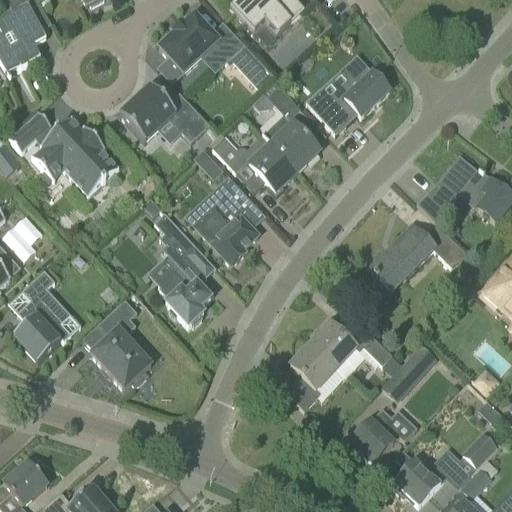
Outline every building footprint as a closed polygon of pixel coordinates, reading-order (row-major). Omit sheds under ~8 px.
[(34,56),(42,52),(36,39),(50,32),(33,0),(2,0),(12,17),(0,23),(0,72),(5,83),(39,65),(34,56)] [(106,1),(108,5),(116,0),(77,0),(84,13),(88,11),(89,13),(103,6),(102,4),(106,1)] [(263,28),(276,41),(287,30),(302,17),(286,0),(242,0),(228,13),(242,28),(253,38),(263,28)] [(171,42),(157,55),(167,65),(182,81),(199,64),(210,54),(224,70),(225,69),(229,73),(232,69),(243,81),(257,68),(243,52),(221,29),(210,40),(193,22),(182,31),(181,30),(170,40),(171,42)] [(331,36),(319,46),(328,56),(317,67),(325,76),(335,87),(347,77),(358,89),(342,104),(360,124),(389,97),(349,54),(344,58),(337,49),(341,46),(331,36)] [(282,120),(261,140),(296,178),(318,157),(288,125),(298,115),(277,92),(266,102),(282,120)] [(190,150),(208,133),(180,103),(169,114),(149,93),(148,94),(138,104),(137,104),(129,111),(129,112),(119,122),(118,121),(118,122),(144,150),(168,127),(190,150)] [(54,140),(49,134),(50,133),(37,119),(8,146),(20,159),(34,145),(41,152),(39,154),(30,163),(44,177),(35,186),(43,193),(49,186),(59,176),(84,201),(97,188),(102,193),(105,191),(104,190),(117,176),(117,175),(115,176),(100,160),(103,157),(104,159),(105,158),(82,134),(81,135),(82,136),(80,138),(70,127),(71,126),(70,125),(54,140)] [(280,192),(296,178),(261,140),(245,155),(243,155),(241,154),(240,154),(238,155),(236,156),(223,142),(210,154),(232,177),(244,166),(267,191),(265,192),(274,201),(281,194),(280,192)] [(5,149),(0,152),(0,167),(12,159),(5,149)] [(202,156),(192,165),(202,176),(212,166),(202,156)] [(425,201),(415,211),(430,225),(435,230),(445,220),(442,216),(457,200),(493,229),(501,218),(511,205),(511,201),(491,184),(488,187),(482,182),(484,179),(480,176),(477,179),(458,164),(440,186),(427,203),(425,201)] [(214,211),(192,231),(228,271),(243,257),(240,255),(256,241),(249,233),(262,221),(227,182),(206,201),(214,211)] [(160,216),(149,204),(142,211),(153,223),(160,216)] [(0,229),(4,225),(0,221),(0,293),(9,285),(0,276),(0,229)] [(168,318),(175,325),(177,323),(188,335),(191,331),(193,334),(202,325),(200,323),(203,320),(199,316),(210,305),(196,290),(195,290),(192,287),(200,279),(205,285),(215,276),(164,222),(153,231),(163,242),(159,247),(165,254),(161,258),(177,274),(157,293),(158,294),(159,293),(160,295),(159,297),(166,305),(168,304),(170,306),(165,311),(170,316),(168,318)] [(434,256),(452,274),(466,260),(440,235),(426,249),(410,233),(368,275),(391,298),(434,256)] [(511,266),(508,270),(483,297),(502,314),(511,322),(511,266)] [(24,329),(11,341),(36,368),(61,346),(63,347),(69,341),(59,330),(69,321),(46,295),(53,288),(43,277),(20,298),(29,307),(16,320),(24,329)] [(123,305),(97,330),(108,342),(89,360),(101,373),(100,374),(109,383),(110,383),(122,396),(130,388),(134,393),(145,382),(142,378),(150,371),(136,355),(140,351),(127,338),(134,332),(128,325),(135,319),(123,305)] [(380,372),(392,361),(354,326),(341,340),(330,330),(310,352),(335,374),(354,354),(358,358),(362,354),(380,372)] [(335,374),(310,352),(290,373),(300,382),(285,398),(305,418),(307,416),(320,401),(315,396),(335,374)] [(397,406),(411,392),(436,368),(421,353),(396,378),(382,393),(397,406)] [(485,402),(498,388),(484,375),(471,388),(485,402)] [(486,407),(477,416),(489,427),(495,433),(503,424),(497,418),(486,407)] [(373,470),(387,456),(392,450),(392,449),(399,442),(403,446),(416,432),(398,416),(390,424),(381,415),(368,428),(349,448),(373,470)] [(460,462),(475,476),(496,454),(481,440),(460,462)] [(394,466),(404,477),(392,489),(416,511),(418,511),(442,488),(460,469),(457,466),(447,457),(425,480),(402,457),(394,466)] [(453,498),(475,476),(460,462),(457,466),(460,469),(442,488),(453,498)] [(19,511),(21,511),(31,503),(46,490),(27,468),(1,491),(0,492),(0,509),(10,501),(19,511)] [(485,470),(479,476),(489,485),(495,479),(485,470)] [(461,495),(470,504),(489,485),(479,476),(461,495)] [(60,498),(43,511),(109,511),(92,492),(70,511),(60,498)] [(462,511),(511,511),(511,495),(511,496),(496,511),(468,511),(465,509),(462,511)] [(486,511),(477,503),(468,511),(486,511)]
